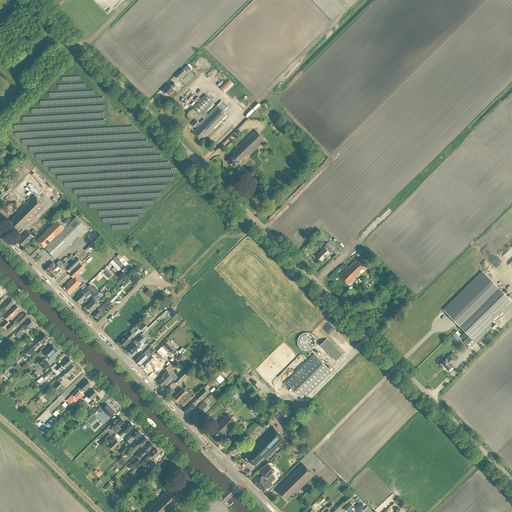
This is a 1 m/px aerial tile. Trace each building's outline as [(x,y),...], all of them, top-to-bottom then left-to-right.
[(183,69),(187,73),(193,67),(189,63),(183,69)] [(176,76),(179,80),(187,73),(183,69),(176,76)] [(234,84),(228,79),(220,87),(225,93),(234,84)] [(173,89),(176,86),(173,83),(170,86),(169,85),(166,88),(167,88),(164,92),(168,96),(171,93),(174,90),(173,89)] [(202,141),(227,116),(223,113),(228,108),(221,101),(216,106),(207,115),(203,112),(213,102),(206,95),(193,108),(204,119),(199,123),(201,125),(201,126),(196,121),(192,125),(195,127),(197,129),(193,133),(202,141)] [(234,166),(234,167),(240,162),(241,162),(245,158),(246,159),(249,156),(249,157),(265,141),(255,130),(233,152),(233,153),(233,155),(228,161),(232,164),(232,165),(233,166),(234,166)] [(24,165),(30,172),(33,170),(26,163),(24,165)] [(12,219),(13,220),(10,224),(17,231),(20,228),(23,230),(46,207),(34,195),(16,213),(17,214),(12,219)] [(65,207),(67,204),(62,198),(59,201),(65,207)] [(54,258),(86,227),(76,217),(68,225),(61,217),(37,240),(37,241),(37,242),(38,243),(39,243),(45,248),(54,258)] [(22,237),(23,238),(19,242),(23,246),(27,242),(28,243),(33,237),(28,232),(22,237)] [(318,238),(325,245),(329,242),(321,234),(320,235),(319,234),(315,238),(317,239),(318,238)] [(329,252),(335,247),(329,242),(325,245),(327,247),(325,248),(317,256),(321,261),(324,258),(327,261),(330,258),(328,255),(330,253),(329,252)] [(122,258),(119,254),(116,257),(119,260),(125,266),(128,264),(122,258)] [(52,273),(50,275),(55,280),(66,269),(69,273),(81,261),(77,257),(69,265),(66,262),(63,264),(62,263),(53,274),(52,273)] [(367,268),(357,258),(339,276),(348,285),(352,281),(353,282),(367,268)] [(53,274),(62,263),(60,260),(55,265),(53,262),(49,266),(49,267),(46,271),(50,275),(52,273),(53,274)] [(121,269),(113,260),(110,263),(114,267),(112,269),(116,273),(118,270),(119,271),(121,269)] [(68,284),(64,288),(67,291),(78,280),(75,276),(79,273),(81,275),(86,270),(80,263),(69,274),(73,278),(67,284),(68,284)] [(127,273),(131,269),(127,265),(123,269),(127,273)] [(107,268),(103,272),(109,279),(114,274),(107,268)] [(142,277),(136,271),(129,279),(130,279),(130,280),(135,285),(142,277)] [(511,301),(483,272),(444,310),(469,336),(464,341),(470,347),(511,305),(511,301)] [(78,280),(67,291),(70,294),(82,283),(78,280)] [(82,292),(75,300),(79,304),(83,300),(84,301),(90,294),(92,296),(98,290),(95,287),(94,288),(90,285),(83,292),(82,292)] [(92,298),(94,300),(85,308),(91,313),(95,309),(96,309),(100,305),(95,300),(98,297),(95,295),(92,298)] [(97,310),(98,311),(93,315),(94,316),(95,318),(96,318),(97,318),(101,314),(101,315),(104,312),(103,312),(115,301),(111,297),(97,310)] [(7,311),(14,305),(13,303),(14,302),(11,299),(9,300),(8,299),(2,306),(3,307),(0,310),(0,316),(1,317),(6,312),(5,312),(6,310),(7,311)] [(16,306),(12,310),(11,309),(4,317),(7,320),(8,320),(9,321),(17,313),(16,312),(19,309),(16,306)] [(174,317),(177,313),(171,307),(168,310),(174,317)] [(25,313),(24,315),(22,313),(16,320),(13,322),(7,327),(11,331),(19,323),(20,324),(28,317),(25,313)] [(28,330),(34,324),(30,319),(22,327),(23,328),(16,334),(17,334),(15,336),(19,339),(20,338),(21,339),(25,335),(21,332),(24,329),(26,331),(28,329),(28,330)] [(0,333),(5,329),(10,323),(8,320),(0,327),(0,333)] [(145,323),(139,328),(143,332),(148,327),(145,323)] [(130,340),(134,335),(133,335),(138,330),(134,326),(130,331),(130,332),(123,339),(120,342),(124,347),(131,341),(130,340)] [(45,341),(48,338),(44,333),(33,344),(33,343),(24,351),(28,355),(41,343),(42,344),(45,342),(45,341)] [(328,339),(322,345),(339,361),(345,355),(328,339)] [(132,354),(139,348),(133,342),(126,349),(129,352),(129,353),(130,354),(131,354),(132,354)] [(0,347),(0,356),(1,357),(11,348),(5,343),(0,347)] [(57,350),(52,345),(43,353),(45,356),(43,358),(43,357),(38,362),(44,369),(49,364),(46,361),(48,358),(49,359),(57,350)] [(150,346),(144,353),(143,353),(136,360),(140,365),(148,357),(155,350),(150,346)] [(303,400),(331,372),(314,354),(286,382),(303,400)] [(446,359),(446,358),(440,364),(440,363),(440,364),(443,366),(443,367),(445,369),(448,371),(453,366),(452,365),(456,361),(450,355),(446,359)] [(153,357),(145,365),(146,366),(145,367),(148,370),(149,369),(150,370),(152,368),(154,370),(155,372),(156,372),(161,368),(157,364),(158,362),(153,357)] [(65,369),(72,362),(69,358),(61,365),(60,363),(58,366),(55,368),(53,370),(58,375),(60,373),(65,369)] [(68,375),(76,368),(72,364),(65,371),(65,372),(56,380),(59,383),(60,382),(61,382),(64,379),(68,375)] [(185,370),(174,381),(178,385),(185,378),(188,374),(185,370)] [(166,372),(162,375),(163,376),(158,381),(163,387),(168,382),(169,383),(173,379),(166,372)] [(91,384),(87,380),(72,394),(75,398),(81,392),(82,390),(84,392),(91,384)] [(56,391),(63,385),(60,382),(54,388),(56,391)] [(175,397),(183,407),(196,394),(190,389),(187,386),(184,389),(183,389),(175,397)] [(204,388),(191,401),(182,409),(186,413),(195,405),(194,405),(197,402),(196,401),(198,399),(200,401),(209,393),(204,388)] [(93,399),(98,394),(93,390),(87,396),(91,400),(89,403),(91,406),(95,401),(93,399)] [(38,399),(36,402),(41,407),(44,404),(38,399)] [(199,408),(191,416),(195,420),(199,416),(200,417),(204,413),(201,410),(207,404),(204,401),(198,407),(199,408)] [(104,411),(110,418),(115,412),(108,404),(105,407),(103,405),(103,404),(97,410),(101,413),(104,411)] [(217,424),(211,429),(215,434),(232,418),(228,414),(218,425),(217,424)] [(233,416),(232,418),(215,434),(221,439),(226,433),(236,422),(235,421),(237,420),(233,416)] [(112,430),(116,434),(121,429),(118,427),(124,421),(120,417),(111,425),(114,428),(112,430)] [(54,418),(46,424),(44,422),(39,426),(44,432),(57,421),(54,418)] [(118,433),(121,436),(125,432),(126,434),(131,429),(131,428),(133,426),(130,422),(128,425),(127,424),(118,433)] [(249,452),(250,453),(246,458),(254,466),(261,459),(265,459),(266,459),(285,440),(273,427),(255,445),(256,445),(253,448),(254,448),(249,452)] [(136,439),(141,434),(137,429),(131,435),(131,434),(125,439),(129,443),(134,438),(136,439)] [(143,443),(147,439),(144,436),(140,440),(132,447),(135,450),(140,445),(141,447),(144,444),(143,443)] [(105,438),(104,438),(99,443),(103,447),(108,442),(108,441),(105,438)] [(113,450),(120,443),(116,439),(109,446),(113,450)] [(149,449),(153,445),(150,442),(146,447),(145,446),(137,455),(140,458),(145,452),(147,453),(149,450),(149,449)] [(126,445),(119,451),(122,454),(128,448),(126,445)] [(154,459),(160,453),(156,448),(146,458),(143,460),(148,465),(151,463),(149,461),(153,457),(154,459)] [(127,462),(122,457),(118,461),(123,466),(127,462)] [(314,476),(303,464),(277,489),(280,492),(280,493),(285,498),(286,499),(291,495),(292,496),(295,493),(296,494),(314,476)] [(266,480),(263,476),(255,483),(263,492),(268,487),(269,489),(273,485),(270,482),(272,480),(269,477),(275,471),(268,465),(261,473),(267,479),(266,480)] [(181,497),(172,489),(168,493),(166,492),(162,496),(161,495),(144,511),(169,511),(178,504),(176,502),(181,497)] [(344,509),(346,511),(347,511),(354,506),(350,502),(344,509)] [(354,508),(359,511),(365,506),(360,502),(354,508)]
